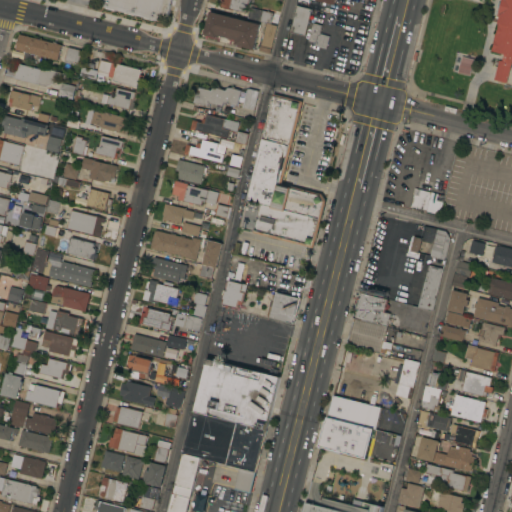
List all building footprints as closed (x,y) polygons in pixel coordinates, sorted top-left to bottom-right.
[(169,0),(166,16),(159,14),(157,20),(100,6),(100,0),(169,0)] [(219,0),(222,1),(222,0),(247,0),(244,13),(226,8),(226,9),(219,7),(217,5),(218,2),(219,0)] [(499,0),(511,0),(511,53),(505,83),(493,80),(498,60),(500,61),(502,54),(490,51),(496,24),(495,23),(497,17),(495,16),(497,9),(496,6),(497,2),(499,1),(499,0)] [(303,35),(288,32),(295,5),(310,8),(303,35)] [(256,16),(246,14),(248,7),(271,12),(268,23),(275,25),(268,53),(257,50),(261,35),(256,34),(259,22),(257,21),(256,18),(256,16)] [(258,24),(252,49),(242,47),(243,46),(233,44),(233,41),(226,39),(227,38),(215,35),(215,37),(202,34),(208,11),(258,24)] [(311,22),(320,25),(318,33),(328,35),(324,48),(312,45),(313,42),(306,41),(311,22)] [(53,42),(53,41),(57,42),(56,43),(61,44),(57,60),(15,49),(19,34),(53,42)] [(84,50),(81,63),(72,60),(71,63),(64,62),(68,46),(84,50)] [(468,74),(469,59),(457,57),(456,73),(468,74)] [(112,62),(109,76),(98,74),(98,70),(96,78),(80,75),(81,67),(97,70),(100,59),(112,62)] [(14,78),(16,71),(18,71),(20,63),(43,69),(44,68),(66,73),(65,78),(58,76),(57,83),(46,86),(14,78)] [(141,69),(140,74),(144,75),(142,80),(141,80),(140,82),(138,82),(137,87),(112,80),(117,63),(141,69)] [(76,86),(72,99),(59,96),(62,82),(76,86)] [(135,92),(133,101),(134,102),(132,110),(100,102),(103,93),(111,95),(112,90),(115,91),(116,87),(135,92)] [(241,90),(237,106),(223,102),(222,106),(209,102),(207,106),(193,102),(196,90),(197,88),(199,87),(202,88),(211,90),(211,89),(213,87),(215,87),(217,87),(226,90),(226,88),(228,87),(230,87),(231,87),(241,90)] [(259,91),(254,110),(242,107),(246,91),(247,89),(249,88),(251,89),(259,91)] [(31,94),(41,96),(38,106),(32,104),(30,110),(11,105),(12,102),(9,101),(11,89),(31,94)] [(246,199),(273,93),(303,101),(281,183),(321,193),(326,200),(321,218),(249,200),(246,199)] [(41,98),(53,101),(49,113),(38,109),(41,98)] [(129,118),(127,128),(128,129),(127,134),(90,124),(94,109),(129,118)] [(207,114),(225,119),(225,117),(239,121),(237,131),(231,129),(228,138),(196,130),(190,129),(193,119),(201,122),(202,120),(205,118),(207,114)] [(24,143),(3,139),(5,133),(4,132),(5,127),(2,127),(4,115),(23,119),(24,118),(27,119),(27,118),(32,119),(31,120),(47,124),(45,135),(34,133),(25,136),(24,143)] [(248,134),(245,144),(234,141),(237,131),(248,134)] [(123,141),(121,148),(117,147),(116,152),(118,153),(117,159),(112,158),(112,157),(95,152),(97,146),(99,147),(102,135),(123,141)] [(85,146),(86,147),(84,155),(72,152),(76,136),(82,137),(82,139),(86,140),(85,146)] [(61,142),(59,151),(46,147),(46,150),(31,146),(31,145),(30,145),(32,139),(32,140),(33,139),(42,141),(43,137),(61,142)] [(0,159),(0,139),(24,145),(19,164),(0,159)] [(200,142),(201,143),(202,139),(226,145),(222,162),(189,154),(188,154),(184,153),(186,144),(195,146),(196,144),(200,142)] [(204,160),(203,165),(205,166),(205,167),(206,167),(205,172),(204,172),(201,184),(177,178),(179,171),(175,170),(179,154),(204,160)] [(36,156),(45,158),(44,166),(45,166),(43,176),(32,174),(36,156)] [(89,177),(91,170),(81,167),(83,157),(117,166),(114,177),(115,177),(114,183),(110,182),(110,181),(105,179),(105,182),(89,177)] [(62,176),(65,163),(78,166),(75,179),(62,176)] [(240,170),(234,193),(227,191),(228,187),(223,186),(226,175),(223,174),(226,166),(240,170)] [(0,170),(12,174),(9,184),(8,183),(5,195),(0,193),(0,170)] [(32,175),(29,185),(16,181),(18,172),(32,175)] [(69,185),(68,187),(65,187),(65,184),(65,185),(57,183),(57,180),(53,179),(54,174),(58,175),(58,176),(79,181),(78,187),(69,185)] [(443,195),(433,192),(437,178),(446,180),(443,195)] [(187,183),(187,184),(218,192),(215,204),(202,200),(201,205),(193,203),(193,204),(188,203),(189,202),(178,199),(178,195),(172,193),(173,187),(171,187),(172,182),(174,183),(175,180),(187,183)] [(90,191),(88,190),(89,188),(110,193),(108,199),(112,199),(110,205),(107,204),(105,210),(87,205),(90,191)] [(33,228),(33,230),(29,229),(30,227),(13,223),(15,214),(22,216),(23,214),(15,211),(16,204),(17,198),(18,198),(20,191),(20,192),(21,189),(24,190),(23,192),(28,194),(29,190),(45,194),(42,205),(46,206),(45,209),(41,208),(41,206),(40,206),(38,213),(41,214),(40,218),(41,219),(40,225),(41,225),(40,228),(39,228),(39,230),(33,228)] [(426,210),(411,206),(414,194),(420,196),(421,190),(431,192),(426,210)] [(0,213),(0,196),(10,199),(10,197),(16,198),(15,203),(14,202),(11,212),(6,211),(5,215),(0,213)] [(57,214),(46,211),(49,199),(59,202),(57,214)] [(321,218),(313,248),(253,232),(254,229),(240,226),(246,206),(247,206),(249,200),(321,218)] [(185,208),(184,209),(194,211),(193,219),(183,216),(181,224),(162,220),(163,214),(162,214),(165,203),(185,208)] [(231,207),(229,218),(214,214),(217,203),(231,207)] [(72,210),(97,216),(105,218),(104,223),(101,222),(99,227),(102,227),(100,236),(93,235),(93,234),(67,227),(72,210)] [(200,226),(198,236),(181,232),(184,222),(200,226)] [(0,224),(3,225),(8,226),(5,236),(3,243),(0,242),(0,224)] [(64,229),(62,239),(44,234),(46,224),(64,229)] [(445,259),(430,255),(437,229),(446,231),(450,238),(445,259)] [(154,231),(155,230),(156,230),(158,230),(171,233),(171,232),(176,234),(175,235),(180,236),(180,234),(185,236),(185,237),(191,239),(191,237),(201,239),(196,260),(160,250),(160,252),(157,252),(158,250),(150,248),(151,244),(150,244),(150,241),(152,242),(154,233),(154,231)] [(417,253),(410,251),(410,250),(408,249),(411,236),(415,237),(415,236),(421,238),(417,253)] [(71,237),(95,243),(94,246),(95,248),(96,250),(95,253),(97,254),(96,258),(94,257),(93,262),(92,262),(93,259),(90,259),(90,258),(67,252),(71,237)] [(36,243),(33,255),(22,252),(21,254),(10,251),(13,238),(36,243)] [(205,251),(203,251),(205,244),(207,244),(208,239),(223,243),(216,268),(202,264),(205,251)] [(482,255),(469,252),(472,240),(485,243),(482,255)] [(511,267),(494,263),(494,262),(491,261),(495,245),(498,246),(498,245),(511,248),(511,267)] [(42,274),(42,272),(38,271),(37,274),(29,272),(30,269),(31,269),(36,248),(47,251),(48,251),(64,255),(63,261),(95,269),(91,286),(42,274)] [(27,280),(15,276),(13,275),(19,255),(33,259),(27,280)] [(433,310),(418,307),(429,265),(428,264),(430,256),(445,260),(433,310)] [(187,265),(184,278),(179,277),(178,282),(153,276),(155,269),(151,268),(154,257),(187,265)] [(473,264),(470,276),(456,272),(459,260),(473,264)] [(238,262),(244,264),(244,265),(246,265),(245,270),(243,269),(242,272),(244,272),(243,279),(241,279),(240,280),(234,279),(238,262)] [(214,267),(211,278),(199,275),(202,264),(214,267)] [(468,276),(465,288),(451,285),(454,272),(468,276)] [(47,285),(50,286),(49,290),(46,289),(45,290),(27,286),(30,274),(37,275),(37,274),(49,277),(47,285)] [(0,275),(8,277),(4,292),(0,291),(0,275)] [(511,282),(511,300),(487,293),(488,289),(487,288),(491,277),(511,282)] [(158,300),(157,303),(142,299),(147,280),(150,281),(150,279),(158,281),(157,283),(163,284),(164,281),(173,283),(172,287),(179,288),(176,297),(179,298),(177,305),(158,300)] [(247,284),(242,305),(239,304),(238,308),(229,306),(229,307),(222,306),(224,299),(223,299),(224,295),(222,294),(223,290),(226,290),(229,280),(247,284)] [(90,293),(85,311),(63,305),(63,304),(51,301),(52,296),(51,296),(53,288),(57,285),(90,293)] [(7,299),(10,286),(24,290),(20,303),(7,299)] [(452,289),(468,293),(466,299),(469,300),(467,306),(465,305),(463,314),(447,310),(452,289)] [(294,323),(266,316),(270,300),(273,301),(274,300),(272,299),(272,297),(272,293),(275,294),(276,291),(300,298),(294,323)] [(207,295),(204,305),(207,306),(204,317),(193,314),(196,303),(193,303),(196,292),(207,295)] [(353,318),(359,292),(387,299),(384,312),(390,313),(387,326),(355,318),(353,318)] [(511,327),(507,326),(507,325),(473,316),(475,306),(474,306),(475,302),(476,303),(478,297),(499,302),(498,305),(505,307),(505,305),(510,306),(510,308),(511,308),(511,327)] [(47,303),(44,313),(33,311),(29,310),(31,299),(47,303)] [(7,304),(14,306),(20,308),(15,327),(2,324),(7,304)] [(170,313),(170,315),(175,317),(173,321),(172,321),(169,330),(139,322),(142,312),(144,313),(146,307),(170,313)] [(174,324),(176,315),(172,314),(173,309),(179,310),(178,312),(203,319),(199,331),(174,324)] [(68,313),(68,315),(82,318),(78,335),(70,333),(69,335),(60,333),(60,330),(46,327),(48,316),(56,318),(57,310),(68,313)] [(471,317),(468,328),(446,322),(448,311),(471,317)] [(387,326),(383,341),(392,343),(389,354),(348,344),(355,318),(387,326)] [(505,327),(503,335),(500,335),(499,339),(498,338),(496,345),(478,341),(479,335),(477,335),(479,328),(481,329),(483,322),(505,327)] [(465,330),(462,341),(439,335),(442,324),(465,330)] [(11,346),(16,327),(22,329),(20,337),(27,339),(26,340),(37,342),(35,352),(11,346)] [(186,339),(186,340),(195,342),(193,349),(192,348),(192,351),(166,345),(167,341),(148,336),(149,330),(186,339)] [(77,339),(73,356),(49,350),(49,348),(41,346),(45,331),(77,339)] [(166,342),(163,357),(130,349),(134,333),(166,342)] [(0,347),(0,334),(10,337),(7,349),(0,347)] [(471,365),(474,354),(476,354),(477,347),(498,352),(494,371),(471,365)] [(443,363),(432,360),(435,349),(446,352),(443,363)] [(12,372),(16,353),(28,356),(23,374),(12,372)] [(152,360),(151,364),(153,365),(152,370),(149,369),(147,379),(138,376),(138,378),(130,376),(132,368),(127,367),(130,354),(152,360)] [(70,363),(71,364),(69,370),(68,374),(67,379),(39,372),(40,367),(38,367),(39,365),(41,365),(41,363),(47,365),(49,358),(70,363)] [(167,511),(205,358),(279,376),(250,492),(235,489),(240,467),(200,457),(186,511),(167,511)] [(394,382),(398,364),(403,365),(405,358),(419,362),(413,387),(398,384),(394,382)] [(492,378),(490,386),(492,387),(491,393),(486,391),(485,397),(461,390),(464,380),(453,377),(456,368),(492,378)] [(433,369),(444,372),(439,388),(428,385),(433,369)] [(0,394),(6,372),(22,376),(21,381),(22,381),(21,387),(19,387),(16,398),(0,394)] [(122,398),(123,395),(119,395),(122,382),(125,383),(126,380),(150,386),(148,395),(155,397),(152,406),(122,398)] [(25,399),(27,390),(28,390),(30,383),(64,391),(61,403),(58,402),(57,407),(25,399)] [(185,391),(180,408),(166,405),(167,404),(165,403),(166,397),(168,398),(169,396),(154,393),(157,384),(185,391)] [(413,387),(411,398),(396,395),(398,384),(413,387)] [(438,404),(441,405),(440,409),(434,408),(434,410),(421,407),(426,385),(441,389),(438,404)] [(485,402),(484,408),(487,409),(485,416),(482,416),(480,422),(451,414),(456,394),(485,402)] [(328,417),(333,395),(406,414),(404,421),(379,415),(376,429),(328,417)] [(40,414),(40,413),(48,415),(48,416),(58,419),(54,434),(23,426),(23,427),(9,423),(15,400),(29,403),(26,415),(27,416),(27,417),(32,418),(33,412),(40,414)] [(117,423),(117,421),(113,420),(116,407),(121,408),(121,406),(143,411),(138,428),(117,423)] [(451,417),(450,422),(451,423),(450,425),(449,425),(448,431),(429,426),(429,428),(416,425),(420,409),(451,417)] [(177,415),(174,427),(163,424),(166,412),(177,415)] [(378,429),(378,431),(379,432),(378,438),(376,437),(376,438),(372,437),(370,444),(384,447),(383,453),(381,452),(378,461),(320,446),(328,417),(376,429),(378,429)] [(0,437),(0,423),(5,425),(6,423),(8,424),(8,426),(18,428),(17,434),(12,433),(10,440),(0,437)] [(441,438),(443,432),(450,434),(452,424),(479,431),(475,447),(441,438)] [(147,436),(145,445),(146,446),(143,456),(108,446),(110,436),(113,437),(115,427),(147,436)] [(25,430),(25,429),(28,429),(27,431),(47,436),(48,434),(50,435),(50,436),(53,437),(49,452),(44,451),(44,453),(40,452),(41,450),(26,447),(26,448),(22,447),(23,446),(18,445),(22,429),(25,430)] [(436,451),(447,454),(449,447),(455,449),(455,445),(472,449),(471,455),(476,457),(472,471),(417,458),(422,436),(438,440),(436,451)] [(165,463),(154,460),(158,445),(157,445),(158,439),(170,442),(165,463)] [(124,455),(121,467),(122,467),(122,470),(120,470),(120,471),(101,466),(102,459),(103,459),(105,450),(124,455)] [(21,468),(10,466),(13,454),(23,457),(24,456),(35,459),(36,458),(39,458),(39,459),(46,461),(42,478),(19,473),(21,468)] [(143,459),(143,461),(144,461),(144,464),(142,464),(139,476),(141,476),(140,480),(131,477),(132,476),(122,474),(127,455),(143,459)] [(161,487),(142,482),(145,469),(149,470),(151,461),(166,465),(161,487)] [(441,466),(441,467),(453,470),(452,472),(470,476),(467,491),(446,486),(449,475),(442,474),(441,476),(425,472),(427,463),(441,466)] [(408,467),(421,471),(418,483),(405,479),(408,467)] [(1,496),(3,491),(0,490),(0,476),(37,486),(36,488),(39,488),(37,496),(40,496),(38,505),(1,496)] [(101,496),(100,494),(100,493),(99,492),(101,482),(100,482),(101,478),(103,478),(103,476),(110,478),(128,483),(127,487),(129,487),(128,490),(126,490),(123,501),(101,496)] [(302,511),(311,480),(320,483),(318,489),(318,491),(319,493),(320,495),(321,496),(324,498),(370,509),(369,511),(371,511),(374,504),(384,506),(382,511),(302,511)] [(420,493),(422,493),(421,496),(419,496),(416,507),(397,502),(401,487),(406,489),(408,482),(421,486),(420,493)] [(159,489),(157,499),(154,499),(152,509),(133,505),(135,496),(141,498),(142,495),(140,495),(143,484),(159,489)] [(441,491),(462,497),(461,502),(464,503),(462,511),(446,511),(447,510),(436,507),(441,491)] [(0,511),(0,500),(2,501),(1,502),(10,504),(8,511),(0,511)] [(97,511),(98,509),(96,510),(95,509),(94,507),(95,506),(97,500),(125,507),(123,511),(97,511)]
